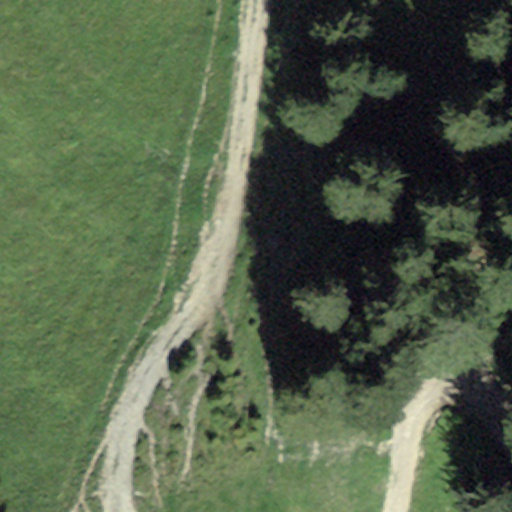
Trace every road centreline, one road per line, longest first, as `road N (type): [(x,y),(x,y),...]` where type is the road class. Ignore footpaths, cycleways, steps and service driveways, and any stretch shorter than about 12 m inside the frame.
road 1 (track): [(264,0),(266,29),(199,341),(117,450),(123,511)]
road 2 (track): [(403,511),(423,410),(450,402),(511,468)]
